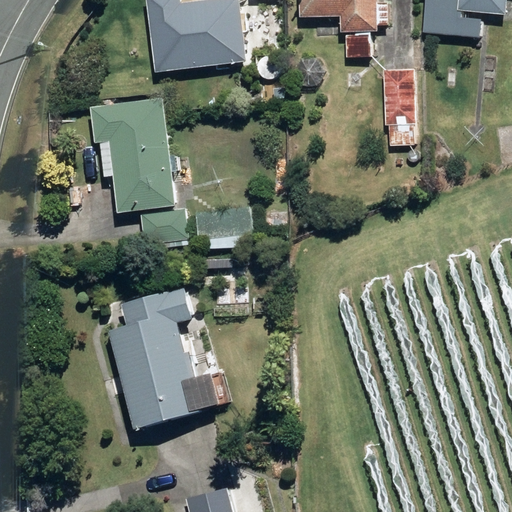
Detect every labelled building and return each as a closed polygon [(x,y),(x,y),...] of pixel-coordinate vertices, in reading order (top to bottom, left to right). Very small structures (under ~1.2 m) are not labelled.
[(183,0),(148,0),(157,71),(248,60),(241,0),(187,0),(183,1),(183,0)] [(279,52),(273,0),(247,3),(253,54),(279,52)] [(301,0),(302,17),(342,16),(343,31),(349,31),(350,57),(373,56),(372,30),(382,30),(382,24),(392,24),(391,2),(380,2),(380,0),(301,0)] [(483,19),(462,17),(463,10),(509,13),(510,0),(426,0),(425,32),(482,36),(483,19)] [(296,72),(304,85),(319,84),(326,71),(318,59),(303,59),(296,72)] [(387,123),(391,123),(391,145),(409,145),(419,144),(419,124),(418,69),(386,69),(387,123)] [(191,81),(192,85),(172,87),(175,111),(223,104),(219,78),(191,81)] [(165,98),(94,107),(98,143),(103,142),(108,176),(116,175),(121,212),(179,205),(175,170),(180,170),(178,154),(172,154),(165,98)] [(187,209),(144,214),(148,244),(153,243),(154,248),(189,244),(189,239),(191,239),(187,209)] [(252,209),(197,215),(200,243),(255,237),(252,209)] [(214,254),(201,255),(202,277),(245,275),(244,268),(227,268),(227,257),(215,258),(214,254)] [(131,326),(113,330),(139,428),(202,411),(179,321),(193,317),(185,286),(125,302),(131,326)] [(209,423),(194,428),(201,455),(217,451),(209,423)] [(280,511),(274,485),(253,485),(252,479),(239,482),(241,492),(235,494),(238,507),(246,505),(247,511),(280,511)] [(189,499),(192,511),(234,511),(229,489),(189,499)]
